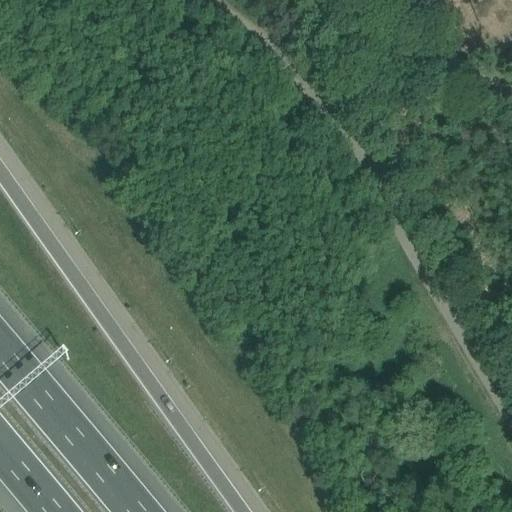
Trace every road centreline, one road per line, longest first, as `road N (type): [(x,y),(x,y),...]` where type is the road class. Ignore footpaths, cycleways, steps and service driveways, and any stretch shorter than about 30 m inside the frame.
road 1 (unclassified): [(511,429),(326,123),(238,15),(211,0)]
road 2 (motorway): [(240,511),(0,175)]
road 3 (motorway): [(122,511),(0,364)]
road 4 (track): [(434,50),(442,115),(511,165)]
